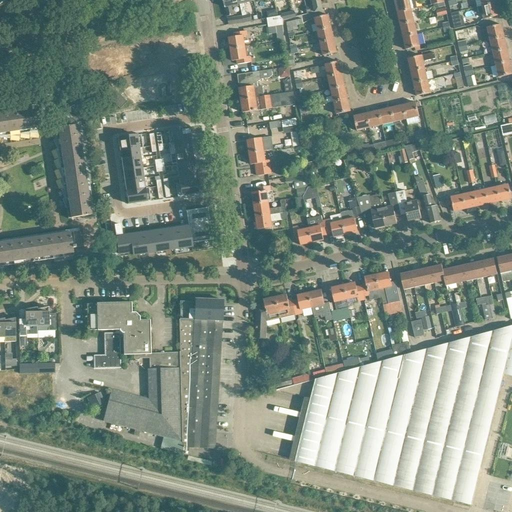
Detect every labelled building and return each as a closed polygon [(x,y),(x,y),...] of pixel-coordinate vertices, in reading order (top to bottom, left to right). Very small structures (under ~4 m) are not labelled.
[(232,6),(240,4),(239,0),(223,0),(227,17),(234,15),(232,6)] [(255,2),(254,0),(239,0),(240,4),(242,11),(243,15),(244,22),(252,20),(251,14),(250,14),(248,14),(247,10),(246,6),(245,3),(254,1),(254,3),(255,2)] [(312,0),(314,6),(306,7),(308,14),(323,11),(320,0),(312,0)] [(417,8),(415,0),(395,0),(398,13),(412,10),(417,8)] [(500,16),(497,3),(483,7),(478,8),(479,14),(484,13),(486,19),(500,16)] [(447,14),(445,8),(437,11),(438,16),(447,14)] [(282,13),(282,16),(283,19),(296,17),(295,10),(282,13)] [(414,22),(412,10),(398,13),(400,25),(414,22)] [(465,26),(463,15),(460,16),(459,12),(451,14),(454,29),(465,26)] [(244,22),(243,15),(227,18),(229,24),(244,22)] [(318,31),(332,28),(329,15),(315,18),(316,24),(311,26),(313,32),(318,31)] [(282,26),(283,25),(283,19),(282,16),(274,18),(275,27),(282,26)] [(275,27),(274,18),(267,19),(268,28),(275,27)] [(302,19),(286,22),(288,32),(294,31),(299,30),(298,25),(304,24),(302,19)] [(417,34),(414,22),(400,25),(403,37),(417,34)] [(285,41),(283,25),(275,27),(278,42),(285,41)] [(505,37),(502,25),(488,28),(490,41),(505,37)] [(318,31),(320,43),(334,40),(332,28),(318,31)] [(229,38),(231,50),(245,47),(244,38),(247,37),(246,31),(233,34),(234,37),(229,38)] [(420,47),(417,34),(403,37),(406,50),(420,47)] [(507,50),(505,37),(490,41),(493,53),(507,50)] [(160,44),(96,53),(100,76),(135,71),(135,70),(134,68),(140,67),(141,70),(152,69),(151,68),(151,66),(157,65),(157,68),(163,67),(163,68),(180,66),(181,66),(181,65),(179,54),(178,54),(178,55),(176,55),(175,49),(177,49),(179,49),(178,48),(177,39),(177,38),(176,38),(160,40),(159,40),(159,41),(160,41),(160,44)] [(334,40),(320,43),(323,56),(337,53),(334,40)] [(245,47),(231,50),(232,61),(237,61),(238,65),(251,63),(250,57),(247,57),(245,47)] [(457,55),(455,51),(451,48),(448,48),(451,62),(458,61),(457,55)] [(510,62),(507,50),(493,53),(495,58),(491,59),(492,66),(496,65),(510,62)] [(424,62),(435,59),(434,53),(408,59),(411,71),(425,68),(424,62)] [(342,74),(339,62),(325,65),(328,78),(342,74)] [(511,74),(511,70),(510,62),(496,65),(499,78),(511,74)] [(428,81),(425,68),(411,71),(414,84),(428,81)] [(239,89),(241,101),(265,97),(264,97),(263,88),(258,87),(257,82),(262,79),(270,78),(274,74),(273,70),(261,71),(237,75),(239,85),(244,84),(244,88),(239,89)] [(345,87),(342,74),(328,78),(330,85),(331,90),(345,87)] [(431,93),(428,81),(414,84),(417,96),(431,93)] [(109,84),(102,91),(120,109),(127,102),(109,84)] [(348,99),(345,87),(331,90),(334,102),(348,99)] [(55,129),(52,130),(55,139),(53,140),(57,149),(55,150),(58,159),(56,160),(60,168),(58,169),(61,178),(59,179),(63,188),(61,189),(64,198),(62,199),(66,209),(67,209),(68,218),(68,219),(91,215),(78,125),(76,126),(75,123),(78,123),(76,112),(74,113),(73,111),(76,110),(74,98),(72,99),(71,97),(74,96),(73,91),(55,94),(56,97),(55,98),(47,90),(43,94),(51,102),(51,106),(53,114),(55,113),(55,115),(53,116),(54,127),(57,126),(57,128),(55,129)] [(265,97),(241,101),(243,113),(295,105),(294,92),(264,97),(265,97)] [(351,112),(348,99),(334,102),(337,115),(351,112)] [(419,117),(416,103),(403,106),(407,120),(419,117)] [(407,120),(403,106),(391,108),(394,122),(407,120)] [(0,137),(10,138),(10,136),(19,137),(20,135),(29,136),(29,133),(39,134),(39,131),(40,131),(36,108),(0,113),(0,137)] [(394,122),(391,108),(379,111),(382,125),(394,122)] [(382,125),(379,111),(367,114),(370,128),(382,125)] [(369,128),(366,114),(354,117),(357,131),(369,128)] [(296,118),(284,120),(283,120),(284,127),(290,126),(298,125),(296,118)] [(511,123),(502,126),(504,136),(511,133),(511,123)] [(190,128),(168,131),(169,144),(192,140),(192,138),(193,138),(193,137),(192,137),(190,128)] [(422,130),(414,132),(415,135),(417,141),(424,140),(422,130)] [(141,135),(118,138),(120,148),(119,148),(120,148),(120,151),(141,148),(143,148),(141,135)] [(247,141),(249,154),(264,151),(272,150),(270,137),(247,141)] [(169,144),(168,144),(170,154),(193,151),(192,140),(169,144)] [(385,142),(373,144),(375,151),(387,148),(385,142)] [(375,151),(373,144),(369,145),(369,144),(358,146),(360,154),(375,151)] [(417,144),(404,147),(407,154),(420,151),(417,144)] [(141,148),(120,151),(122,161),(140,158),(143,158),(141,148)] [(193,151),(170,154),(172,164),(176,163),(195,161),(193,151)] [(264,151),(249,154),(251,165),(256,164),(258,176),(271,174),(269,161),(265,161),(264,151)] [(140,158),(122,161),(123,171),(142,169),(140,158)] [(195,161),(176,163),(178,174),(196,171),(195,161)] [(142,169),(123,171),(125,181),(143,179),(142,169)] [(196,171),(178,174),(179,184),(198,181),(196,171)] [(424,197),(428,214),(430,224),(441,221),(437,206),(433,207),(430,195),(429,195),(421,174),(415,177),(422,197),(424,197)] [(307,187),(306,175),(284,178),(285,184),(295,183),(296,189),(307,187)] [(143,179),(125,181),(126,191),(145,189),(147,188),(146,178),(143,179)] [(179,184),(175,184),(177,197),(200,194),(198,181),(179,184)] [(442,188),(441,181),(434,182),(436,190),(442,188)] [(509,185),(497,188),(500,202),(511,199),(509,185)] [(254,205),(269,203),(274,202),(272,191),(271,191),(270,186),(256,188),(257,192),(252,193),(254,205)] [(126,194),(125,194),(126,195),(127,195),(128,204),(151,201),(149,188),(147,188),(145,189),(126,191),(126,194)] [(497,188),(486,190),(489,204),(500,202),(497,188)] [(486,190),(475,193),(478,207),(489,204),(486,190)] [(405,191),(396,193),(400,213),(406,212),(408,222),(422,219),(418,201),(408,203),(405,191)] [(391,206),(382,208),(386,227),(397,224),(395,214),(400,213),(396,193),(388,194),(391,206)] [(475,193),(463,195),(466,209),(478,207),(475,193)] [(386,227),(382,208),(379,194),(370,196),(370,195),(357,198),(360,207),(363,217),(364,221),(373,219),(375,229),(386,227)] [(466,209),(463,195),(451,198),(452,200),(452,201),(453,204),(453,205),(454,212),(466,209)] [(357,219),(363,217),(357,198),(349,200),(352,209),(354,208),(357,219)] [(286,213),(285,207),(270,209),(269,203),(254,205),(256,217),(274,214),(280,214),(282,213),(286,213)] [(189,227),(116,238),(118,254),(132,252),(133,255),(192,246),(191,243),(212,240),(207,208),(186,211),(189,227)] [(274,214),(256,217),(258,230),(272,228),(271,220),(275,219),(275,217),(274,214)] [(355,218),(342,220),(346,236),(358,233),(355,218)] [(346,236),(342,220),(333,223),(332,219),(326,221),(329,234),(333,234),(334,238),(346,236)] [(319,226),(309,228),(313,243),(324,240),(323,236),(327,235),(324,221),(318,222),(319,226)] [(313,243),(309,228),(300,230),(299,227),(293,229),(294,232),(296,242),(300,241),(301,246),(313,243)] [(0,266),(73,256),(72,248),(82,247),(79,228),(79,231),(0,242),(0,266)] [(187,253),(183,253),(184,259),(185,264),(189,263),(194,262),(193,258),(192,252),(187,253)] [(511,271),(508,256),(497,258),(501,274),(511,271)] [(494,259),(484,261),(487,277),(498,274),(494,259)] [(484,261),(474,264),(477,279),(487,277),(484,261)] [(474,264),(464,266),(467,281),(477,279),(474,264)] [(442,265),(432,268),(435,283),(445,281),(443,271),(442,265)] [(464,266),(454,268),(457,284),(467,281),(464,266)] [(432,268),(421,270),(425,285),(435,283),(432,268)] [(454,268),(443,271),(445,281),(446,286),(457,284),(454,268)] [(421,270),(411,272),(415,288),(425,285),(421,270)] [(376,275),(380,290),(385,288),(389,304),(401,301),(396,282),(391,283),(389,272),(376,275)] [(415,288),(411,272),(401,275),(404,290),(415,288)] [(370,292),(380,290),(376,275),(365,278),(366,282),(362,283),(366,300),(370,299),(370,292)] [(356,283),(344,285),(347,300),(357,298),(358,301),(364,300),(361,287),(357,288),(356,283)] [(347,300),(344,285),(332,288),(337,311),(349,308),(347,300)] [(309,293),(312,308),(315,317),(321,316),(321,318),(325,317),(326,321),(333,320),(332,314),(330,304),(325,305),(322,290),(309,293)] [(303,310),(312,308),(309,293),(297,296),(298,298),(294,299),(298,315),(303,314),(303,310)] [(287,295),(275,298),(280,318),(295,314),(294,309),(292,299),(288,300),(287,295)] [(492,296),(486,298),(482,299),(483,304),(486,320),(496,318),(493,304),(492,296)] [(280,318),(275,298),(264,300),(265,304),(257,306),(256,338),(266,338),(267,321),(280,318)] [(179,319),(179,320),(222,322),(223,306),(223,300),(218,300),(195,299),(195,302),(179,301),(180,319),(179,319)] [(140,359),(149,358),(150,359),(150,353),(149,320),(139,320),(139,317),(135,313),(131,313),(131,303),(96,304),(86,304),(87,330),(115,330),(115,333),(104,333),(104,355),(93,355),(94,369),(121,368),(120,338),(123,338),(124,355),(134,354),(134,359),(135,360),(138,360),(140,359)] [(37,331),(37,307),(25,310),(25,320),(19,320),(19,347),(20,347),(20,346),(26,346),(26,335),(38,335),(37,331)] [(37,307),(37,331),(55,331),(55,314),(49,314),(48,307),(37,309),(37,307)] [(420,312),(421,318),(422,318),(425,330),(432,329),(429,316),(426,317),(425,311),(420,312)] [(4,318),(4,342),(15,342),(15,318),(4,320),(4,318)] [(180,353),(182,443),(183,451),(188,451),(189,447),(215,449),(222,322),(179,320),(180,353)] [(425,335),(421,320),(411,322),(415,338),(425,335)] [(296,461),(471,505),(504,374),(511,376),(511,326),(395,358),(379,362),(316,379),(296,461)] [(392,346),(393,350),(395,356),(412,352),(409,342),(392,346)] [(392,349),(376,353),(379,362),(395,358),(392,349)] [(150,359),(149,358),(149,369),(147,369),(148,399),(111,390),(103,421),(164,438),(169,439),(179,441),(181,442),(181,443),(182,443),(180,353),(150,353),(150,359)] [(361,366),(359,357),(343,361),(344,363),(345,370),(361,366)] [(325,368),(327,375),(345,370),(344,363),(325,368)] [(38,364),(29,364),(29,374),(38,374),(38,364)] [(39,364),(38,364),(38,374),(55,373),(55,364),(39,364)] [(293,379),(294,384),(311,380),(309,374),(293,379)] [(275,382),(277,388),(293,384),(291,378),(275,382)] [(247,381),(247,388),(257,385),(255,379),(247,381)] [(89,398),(93,408),(105,403),(101,393),(89,398)] [(38,420),(50,423),(52,417),(40,414),(38,420)]
